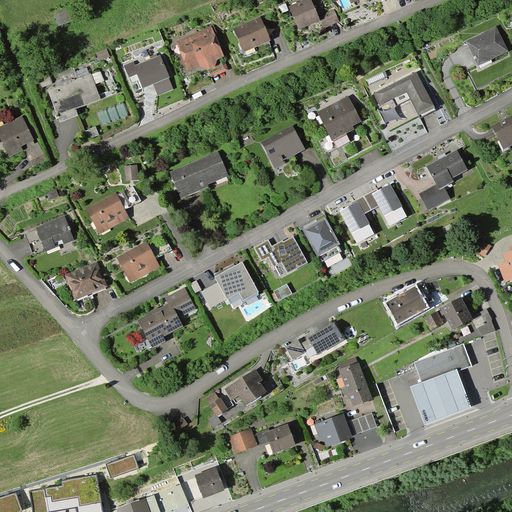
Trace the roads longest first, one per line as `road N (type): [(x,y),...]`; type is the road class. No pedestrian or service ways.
road 1 (residential): [(78,328),(135,399),(172,404),(366,292),(461,267),(483,280),(511,360)]
road 2 (residential): [(511,95),(78,328)]
road 3 (residential): [(444,0),(0,194)]
road 4 (primary): [(245,511),(511,412)]
